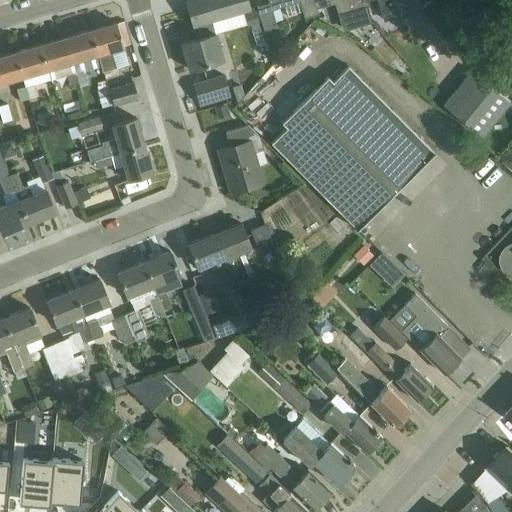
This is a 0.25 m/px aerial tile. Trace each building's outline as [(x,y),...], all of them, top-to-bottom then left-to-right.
[(191,0),(186,2),(185,2),(187,9),(189,14),(193,27),(196,26),(211,22),(242,12),(249,10),(246,0),(191,0)] [(272,10),(299,1),(298,0),(267,0),(268,1),(258,4),(265,30),(277,27),(272,10)] [(311,0),(298,0),(299,1),(304,19),(316,15),(311,0)] [(317,0),(319,6),(335,1),(343,29),(371,20),(364,0),(317,0)] [(378,0),(384,19),(409,12),(405,0),(378,0)] [(442,35),(452,28),(430,0),(429,0),(420,7),(442,35)] [(249,10),(242,12),(245,25),(257,21),(254,9),(249,10)] [(115,22),(90,29),(100,64),(102,70),(106,69),(128,62),(123,46),(116,24),(115,22)] [(211,22),(196,26),(200,40),(181,46),(188,70),(223,60),(215,35),(211,22)] [(100,64),(90,29),(65,37),(72,61),(79,83),(88,80),(84,69),(100,64)] [(65,37),(40,45),(50,78),(66,73),(70,86),(79,83),(72,61),(65,37)] [(15,52),(22,77),(25,85),(29,98),(32,105),(40,103),(38,95),(34,82),(50,78),(40,45),(15,52)] [(0,83),(22,77),(15,52),(0,56),(0,83)] [(356,229),(433,151),(348,65),(332,81),(327,75),(280,122),(285,127),(270,142),(356,229)] [(480,135),(508,100),(470,69),(442,104),(480,135)] [(223,74),(191,83),(198,106),(230,97),(223,74)] [(113,104),(137,96),(133,81),(109,88),(113,104)] [(29,98),(25,85),(15,88),(19,101),(29,98)] [(107,87),(96,90),(98,97),(109,94),(107,87)] [(109,94),(98,97),(101,108),(112,104),(109,94)] [(7,103),(0,105),(0,113),(2,121),(12,119),(7,103)] [(226,103),(214,107),(217,116),(228,112),(226,103)] [(53,119),(51,111),(38,114),(41,123),(53,119)] [(105,114),(78,122),(81,134),(109,126),(105,114)] [(91,161),(94,160),(144,146),(136,117),(112,124),(116,136),(102,141),(103,144),(88,149),(91,161)] [(253,151),(262,149),(259,136),(247,124),(225,131),(229,146),(217,150),(229,191),(262,182),(253,151)] [(8,144),(0,147),(0,151),(3,158),(8,155),(11,150),(8,144)] [(144,146),(94,160),(97,168),(113,163),(115,168),(124,165),(129,180),(152,173),(144,146)] [(52,177),(43,154),(31,159),(40,182),(52,177)] [(511,156),(509,154),(502,162),(511,170),(511,156)] [(28,223),(5,165),(0,167),(0,178),(0,179),(6,194),(3,196),(6,205),(0,207),(0,231),(1,233),(28,223)] [(18,172),(9,176),(15,191),(19,200),(28,223),(54,212),(45,189),(33,194),(29,183),(23,185),(23,186),(18,172)] [(65,208),(76,203),(67,181),(56,186),(65,208)] [(241,223),(214,234),(224,256),(228,266),(234,281),(248,275),(240,255),(251,250),(249,246),(250,245),(241,223)] [(260,251),(274,246),(265,224),(251,230),(260,251)] [(214,234),(188,244),(190,251),(197,267),(198,270),(211,265),(214,272),(218,270),(224,285),(234,281),(228,266),(224,256),(214,234)] [(511,242),(508,244),(504,247),(501,251),(499,256),(499,261),(500,266),(503,270),(506,274),(511,276),(511,275),(511,242)] [(356,254),(365,263),(373,255),(364,246),(356,254)] [(170,251),(144,261),(153,284),(164,310),(171,307),(165,291),(181,284),(177,275),(179,274),(170,251)] [(250,273),(259,270),(253,252),(245,254),(250,273)] [(381,252),(370,264),(378,272),(390,261),(381,252)] [(153,284),(144,261),(117,272),(126,295),(128,301),(143,295),(145,301),(150,299),(156,313),(164,310),(153,284)] [(313,291),(328,304),(341,290),(326,276),(313,291)] [(99,279),(73,290),(82,313),(92,338),(102,334),(99,325),(96,318),(112,311),(108,302),(109,301),(99,279)] [(73,290),(46,301),(56,323),(61,334),(73,329),(73,331),(79,329),(84,341),(86,340),(92,338),(82,313),(73,290)] [(207,291),(198,295),(205,313),(215,309),(207,291)] [(469,347),(415,293),(404,304),(415,315),(400,330),(443,373),(460,356),(459,356),(469,347)] [(29,308),(2,318),(11,341),(22,366),(31,362),(23,342),(40,335),(38,331),(29,308)] [(124,314),(133,335),(135,339),(144,336),(148,334),(138,308),(124,314)] [(252,324),(263,320),(259,309),(247,313),(252,324)] [(133,335),(124,314),(112,319),(120,340),(133,335)] [(221,333),(237,330),(234,315),(218,318),(221,333)] [(404,337),(382,315),(371,326),(394,348),(404,337)] [(0,351),(5,350),(13,370),(22,366),(11,341),(2,318),(0,319),(0,351)] [(209,323),(198,328),(204,342),(215,338),(209,323)] [(371,357),(349,335),(347,333),(339,342),(363,366),(371,357)] [(365,334),(356,342),(371,357),(385,371),(388,372),(394,379),(415,400),(432,384),(410,363),(403,370),(374,341),(373,342),(365,334)] [(144,336),(135,339),(137,344),(145,340),(144,336)] [(54,341),(67,376),(81,370),(79,365),(84,363),(80,353),(72,356),(64,337),(54,341)] [(207,370),(212,374),(224,386),(243,366),(240,363),(248,354),(231,338),(222,348),(225,350),(207,370)] [(67,376),(54,341),(40,347),(53,381),(67,376)] [(338,371),(334,366),(318,351),(315,348),(303,360),(326,383),(338,371)] [(485,375),(493,367),(474,348),(466,356),(485,375)] [(183,349),(174,352),(179,365),(188,362),(183,349)] [(344,357),(334,366),(338,371),(343,376),(391,424),(393,423),(397,422),(405,415),(405,411),(408,407),(386,385),(380,391),(344,357)] [(172,369),(163,372),(176,384),(185,393),(207,370),(195,359),(193,362),(178,370),(176,372),(172,369)] [(265,362),(257,372),(301,413),(310,403),(265,362)] [(163,372),(124,384),(151,410),(176,384),(163,372)] [(121,375),(111,379),(114,388),(125,383),(121,375)] [(317,407),(326,398),(313,385),(304,394),(317,407)] [(38,400),(42,410),(53,405),(49,395),(38,400)] [(328,400),(318,410),(322,414),(338,429),(342,433),(344,431),(365,452),(370,447),(374,447),(379,441),(379,437),(381,436),(358,415),(351,422),(332,403),(328,400)] [(35,401),(23,407),(27,415),(39,410),(35,401)] [(156,417),(142,431),(156,444),(169,430),(156,417)] [(285,436),(282,440),(309,465),(312,461),(336,483),(340,479),(344,479),(352,471),(352,467),(354,464),(329,442),(329,441),(328,441),(303,417),(296,425),(285,436)] [(96,425),(87,434),(96,442),(104,433),(96,425)] [(230,428),(225,433),(232,439),(234,432),(230,428)] [(234,441),(224,451),(257,483),(268,494),(262,499),(274,510),(274,509),(276,511),(308,511),(288,493),(267,473),(234,441)] [(262,445),(252,456),(267,470),(270,467),(314,508),(329,491),(306,469),(300,476),(279,457),(265,443),(262,445)] [(511,448),(509,445),(489,466),(511,488),(511,448)] [(120,446),(112,455),(120,463),(128,454),(120,446)] [(20,483),(19,494),(20,494),(20,499),(30,500),(30,503),(33,503),(35,504),(48,505),(52,458),(52,459),(52,461),(36,459),(22,458),(20,480),(20,483)] [(52,458),(48,505),(49,505),(49,501),(64,502),(70,503),(79,503),(81,484),(83,460),(65,459),(52,458)] [(257,511),(219,476),(206,490),(229,511),(257,511)] [(185,482),(176,490),(190,504),(199,495),(185,482)] [(139,511),(142,509),(141,509),(140,510),(139,511),(118,491),(103,506),(97,511),(139,511)] [(511,511),(501,495),(488,502),(494,511),(511,511)] [(492,511),(487,503),(479,511),(478,511),(472,511),(467,507),(461,507),(456,511),(449,511),(447,510),(445,511),(492,511)]
